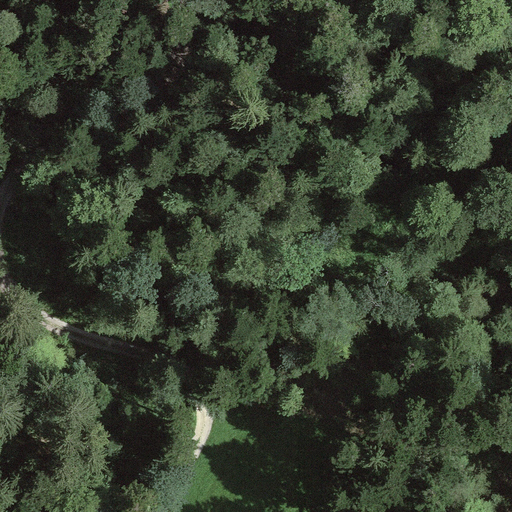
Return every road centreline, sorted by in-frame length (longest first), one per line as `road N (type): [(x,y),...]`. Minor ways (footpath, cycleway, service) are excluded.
road 1 (track): [(152,511),(194,450),(205,407),(194,379),(161,356),(40,320),(5,284),(0,255)]
road 2 (track): [(0,250),(4,216),(38,161),(126,120),(160,92),(181,58),(184,0)]
